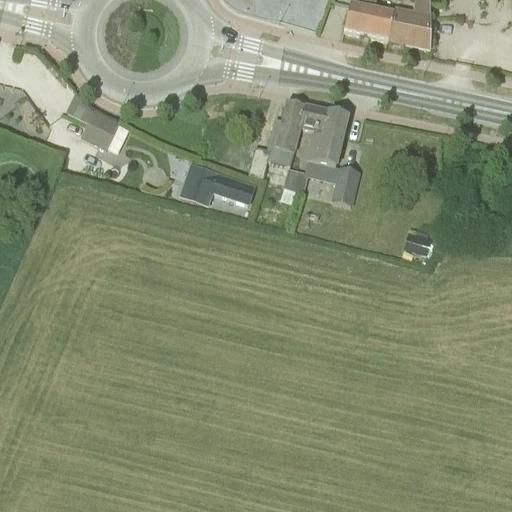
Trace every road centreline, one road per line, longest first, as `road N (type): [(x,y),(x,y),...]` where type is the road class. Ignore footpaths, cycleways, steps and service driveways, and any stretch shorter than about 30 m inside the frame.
road 1 (primary): [(511,114),(311,73)]
road 2 (primary): [(83,48),(101,79),(133,94),(160,92),(189,71)]
road 3 (primary): [(311,73),(289,56),(199,23)]
road 4 (primary): [(189,71),(285,80),(311,73)]
